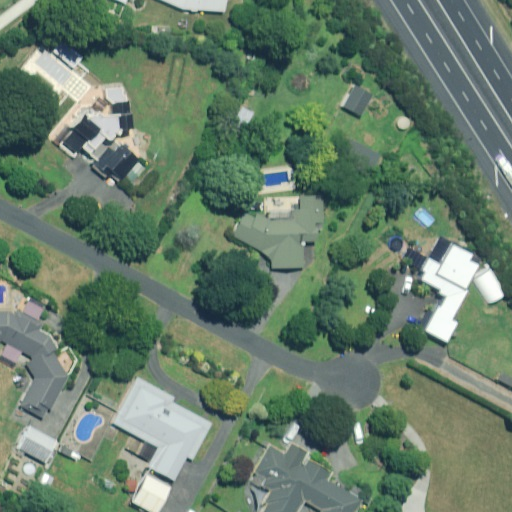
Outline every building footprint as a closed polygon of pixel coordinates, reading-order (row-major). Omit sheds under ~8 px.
[(160,0),(180,8),(224,10),(224,0),(160,0)] [(369,93),(355,84),(340,105),(355,115),(369,93)] [(77,148),(134,188),(149,167),(107,138),(111,132),(131,131),(130,102),(127,102),(126,90),(103,91),(104,100),(89,117),(83,111),(69,127),(84,138),(77,148)] [(254,113),(244,107),(235,125),(246,130),(254,113)] [(231,234),(264,252),(271,265),(271,269),(300,269),(300,239),(323,238),(323,195),(300,195),(300,208),(266,209),(267,216),(257,211),(254,217),(243,211),(231,234)] [(426,257),(418,272),(421,273),(417,280),(441,294),(421,330),(443,342),(455,320),(451,317),(466,290),(462,288),(476,261),(447,245),(437,263),(426,257)] [(48,331),(32,318),(34,315),(17,308),(15,313),(0,312),(0,349),(1,349),(1,341),(34,357),(25,363),(34,377),(20,404),(48,418),(68,377),(54,353),(60,350),(48,331)] [(148,468),(172,481),(188,453),(194,456),(211,423),(172,402),(174,397),(138,378),(113,423),(159,447),(148,468)] [(55,439),(29,426),(18,449),(43,462),(55,439)] [(318,511),(356,511),(363,500),(328,480),(332,472),(307,457),(309,454),(289,442),(282,454),(269,447),(255,472),(251,478),(272,490),(259,511),(296,511),(304,500),(320,509),(318,511)] [(54,478),(44,473),(40,483),(49,488),(54,478)] [(156,511),(169,487),(145,474),(130,501),(149,511),(156,511)]
